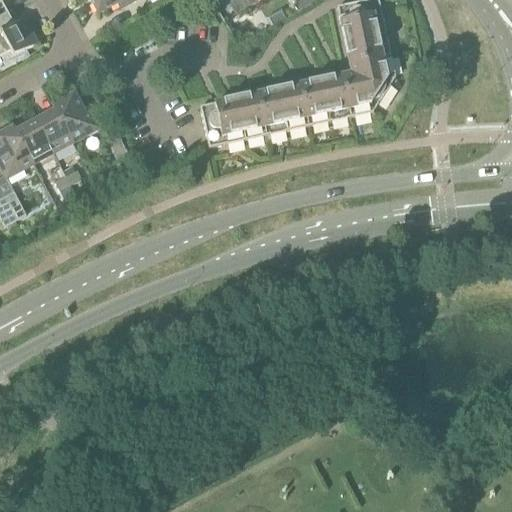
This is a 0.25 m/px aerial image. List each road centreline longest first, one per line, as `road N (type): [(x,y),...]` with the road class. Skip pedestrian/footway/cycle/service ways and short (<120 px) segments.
road 1 (primary): [(511,164),(389,176),(245,214),(178,243),(0,345)]
road 2 (primary): [(0,377),(103,316),(295,237),(448,208),(511,205)]
